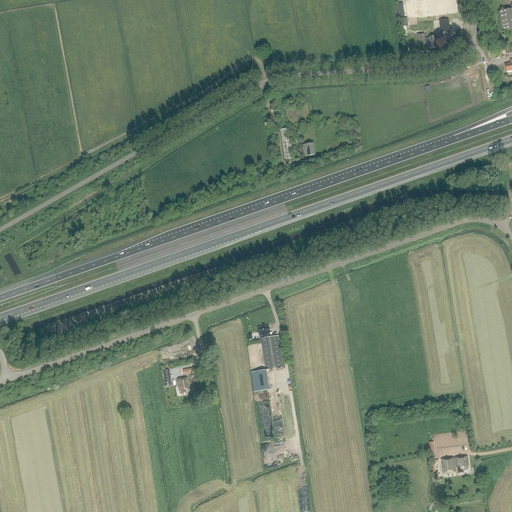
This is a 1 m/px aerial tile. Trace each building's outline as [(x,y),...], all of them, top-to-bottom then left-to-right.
[(511,30),(511,8),(498,11),(502,32),(511,30)] [(448,20),(440,22),(441,33),(450,32),(448,20)] [(431,49),(437,48),(436,40),(436,41),(435,37),(425,39),(424,33),(417,34),(418,44),(424,43),(424,42),(430,41),(431,49)] [(289,128),(280,130),(285,160),(294,158),(289,128)] [(304,157),(315,155),(313,144),(302,145),(304,157)] [(259,334),(260,334),(260,339),(261,339),(266,370),(283,368),(278,336),(270,337),(269,333),(270,333),(268,326),(258,328),(259,334)] [(169,370),(163,371),(164,382),(164,387),(171,386),(169,370)] [(186,390),(189,389),(189,386),(187,377),(177,379),(179,392),(181,392),(181,394),(186,393),(186,390)] [(467,467),(469,467),(467,456),(442,460),(443,474),(456,472),(455,469),(458,469),(458,474),(463,473),(463,471),(468,470),(467,467)]
